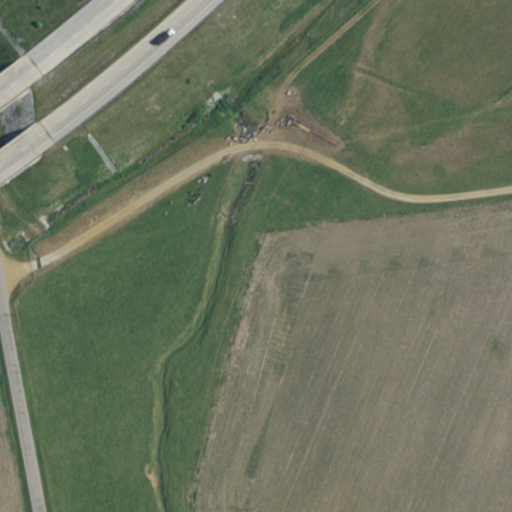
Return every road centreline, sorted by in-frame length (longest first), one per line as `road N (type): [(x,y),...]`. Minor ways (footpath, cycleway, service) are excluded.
road 1 (residential): [(37,511),(0,291)]
road 2 (trunk): [(67,134),(226,0)]
